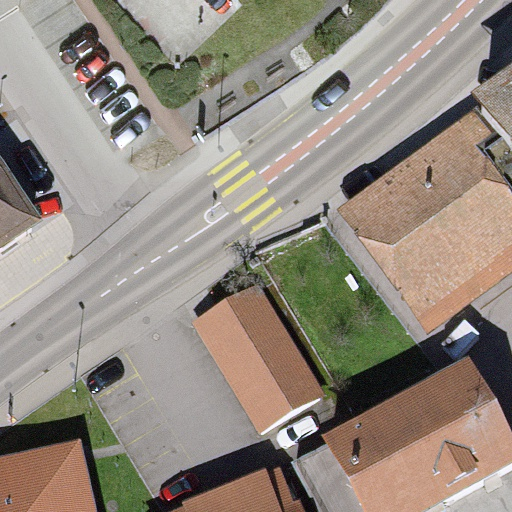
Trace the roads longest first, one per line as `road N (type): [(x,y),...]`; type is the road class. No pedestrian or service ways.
road 1 (primary): [(478,0),(353,107),(137,269)]
road 2 (unclassified): [(137,269),(238,442)]
road 3 (primary): [(137,269),(0,372)]
